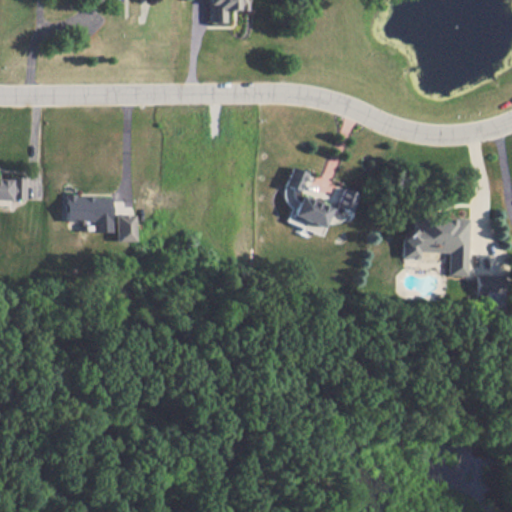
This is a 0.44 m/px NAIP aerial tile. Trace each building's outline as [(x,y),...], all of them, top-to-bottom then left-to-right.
[(244,0),(205,0),(206,22),(223,22),(222,10),(244,10),(244,0)] [(321,234),(325,222),(349,220),(352,214),(351,206),(356,193),(339,187),(332,208),(315,202),(315,197),(303,198),(295,195),(303,172),(287,166),(282,180),(284,220),(284,221),(321,234)] [(109,196),(64,196),(64,221),(90,221),(90,232),(109,232),(109,196)] [(114,241),(133,241),(133,214),(114,215),(114,241)] [(446,252),(446,275),(464,275),(465,219),(427,218),(426,231),(400,230),(399,258),(418,259),(419,252),(446,252)] [(473,294),(482,294),(482,308),(499,308),(500,276),(473,275),(473,294)]
